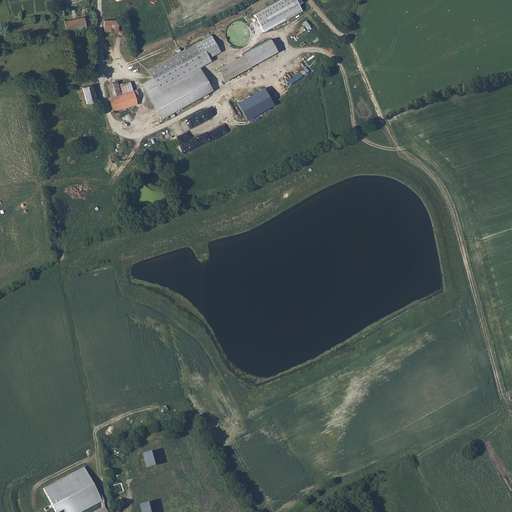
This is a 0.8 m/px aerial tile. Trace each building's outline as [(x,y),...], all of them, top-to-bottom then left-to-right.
[(296,0),(276,0),(253,13),(262,28),(301,7),(296,0)] [(87,22),(95,20),(91,6),(87,6),(83,8),(83,15),(86,25),(87,22)] [(65,19),(67,31),(81,28),(82,32),(86,31),(86,25),(83,15),(74,17),(65,19)] [(115,30),(119,30),(119,23),(117,18),(105,19),(105,32),(115,32),(115,30)] [(67,31),(68,35),(68,38),(83,35),(82,32),(81,28),(67,31)] [(221,56),(211,35),(148,69),(159,88),(199,67),(221,56)] [(269,36),(216,66),(223,79),(277,49),(269,36)] [(214,90),(199,67),(159,88),(148,94),(161,120),(214,90)] [(110,98),(119,95),(132,92),(129,82),(117,86),(116,82),(106,85),(110,98)] [(97,99),(93,83),(88,83),(82,85),(86,103),(93,98),(97,99)] [(274,90),(272,92),(278,98),(280,95),(274,90)] [(109,98),(112,111),(135,104),(132,92),(119,95),(110,98),(109,98)] [(88,112),(98,109),(97,99),(93,98),(86,103),(88,112)] [(120,118),(122,125),(131,122),(129,115),(120,118)] [(42,488),(54,511),(80,511),(102,501),(83,466),(42,488)] [(169,470),(149,480),(153,488),(173,478),(169,470)] [(163,488),(168,497),(180,491),(175,482),(163,488)]
